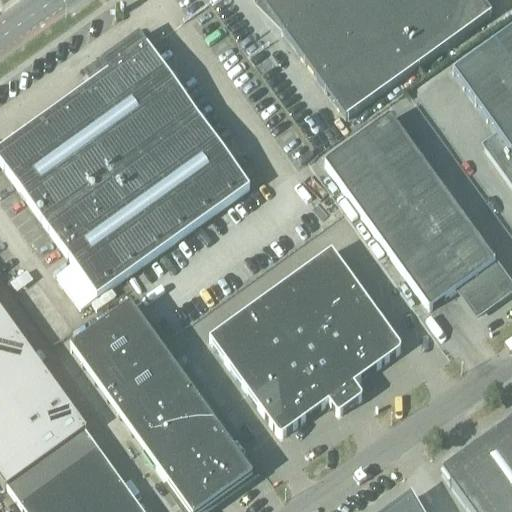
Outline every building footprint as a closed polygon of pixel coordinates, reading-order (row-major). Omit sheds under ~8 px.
[(256,0),(345,124),(492,19),(478,0),(256,0)] [(485,149),(511,186),(511,33),(452,77),(498,140),(485,149)] [(90,79),(95,86),(0,153),(0,168),(73,269),(56,281),(80,314),(249,193),(139,39),(100,67),(103,70),(90,79)] [(458,294),(476,320),(511,294),(511,263),(448,175),(436,185),(390,121),(324,169),(429,315),(458,294)] [(209,344),(277,439),(279,440),(282,440),(284,439),(328,407),(336,418),(337,418),(340,418),(360,404),(361,402),(353,389),(398,357),(399,355),(400,353),(399,350),(331,256),(209,344)] [(156,472),(155,472),(168,490),(168,489),(184,511),(208,511),(252,481),(227,447),(228,447),(130,311),(70,354),(71,355),(72,355),(156,472)] [(7,325),(0,330),(0,386),(34,362),(7,325)] [(34,362),(0,386),(0,401),(19,427),(59,398),(34,362)] [(59,398),(19,427),(45,463),(84,435),(84,436),(86,435),(59,398)] [(0,401),(0,440),(19,427),(0,401)] [(511,426),(493,440),(511,465),(511,426)] [(19,427),(0,440),(0,486),(4,493),(5,493),(6,492),(6,491),(45,463),(19,427)] [(45,463),(6,491),(6,492),(20,511),(138,511),(136,508),(111,473),(84,436),(84,435),(45,463)] [(441,477),(465,511),(511,511),(511,465),(493,440),(441,477)] [(415,511),(410,503),(411,503),(410,502),(395,511),(415,511)]
